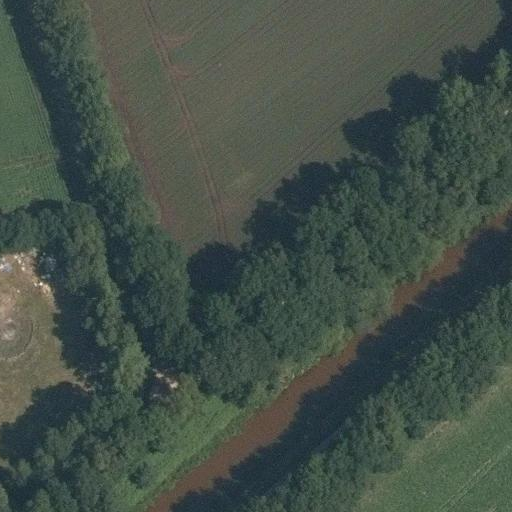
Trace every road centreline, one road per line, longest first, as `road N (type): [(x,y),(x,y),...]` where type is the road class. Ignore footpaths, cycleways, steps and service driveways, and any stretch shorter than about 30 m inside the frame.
road 1 (track): [(511,102),(157,410)]
road 2 (track): [(30,0),(156,365),(157,410)]
road 3 (track): [(157,410),(46,511)]
